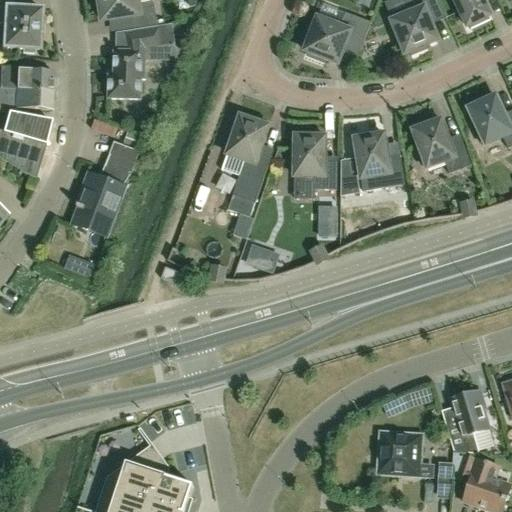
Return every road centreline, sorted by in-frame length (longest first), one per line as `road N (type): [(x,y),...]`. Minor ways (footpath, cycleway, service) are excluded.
road 1 (residential): [(284,0),(264,54),(268,81),(290,92),(393,95),(511,50)]
road 2 (primary): [(511,251),(195,347)]
road 3 (primary): [(204,379),(259,363),(363,313),(511,267)]
road 4 (residential): [(260,511),(273,483),(320,427),(389,380),(511,344)]
road 5 (residential): [(0,275),(36,218),(67,141),(74,60),(65,0)]
road 6 (primary): [(0,424),(204,379)]
road 7 (primary): [(195,347),(0,401)]
road 8 (residential): [(234,511),(204,379)]
